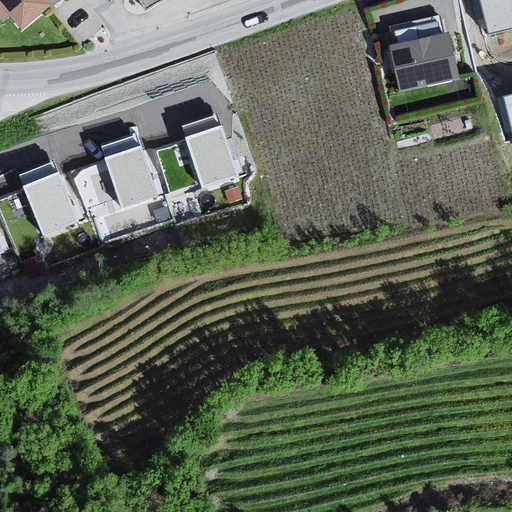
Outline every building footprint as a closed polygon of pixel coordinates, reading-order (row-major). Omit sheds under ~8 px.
[(0,0),(0,19),(4,24),(12,17),(24,33),(56,12),(46,0),(0,0)] [(140,0),(148,14),(171,0),(140,0)] [(511,0),(481,0),(489,33),(511,28),(511,0)] [(447,26),(388,39),(398,93),(458,77),(447,26)] [(220,132),(187,144),(204,195),(240,180),(220,132)] [(140,152),(110,163),(124,211),(155,199),(140,152)] [(58,175),(26,191),(46,238),(77,220),(58,175)]
